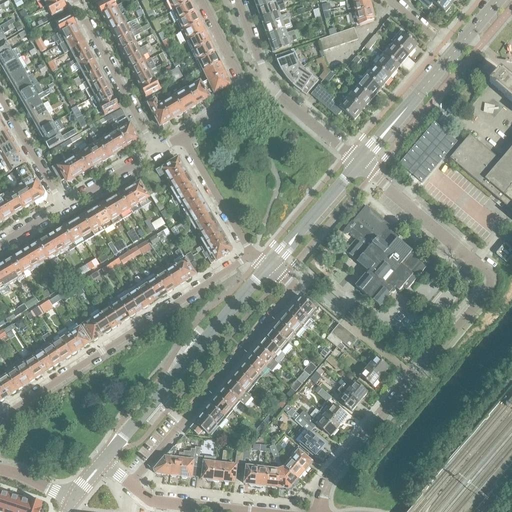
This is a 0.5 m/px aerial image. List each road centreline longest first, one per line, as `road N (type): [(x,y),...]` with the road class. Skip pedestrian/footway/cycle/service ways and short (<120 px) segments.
road 1 (residential): [(358,163),(492,278),(413,378)]
road 2 (residential): [(0,418),(252,254)]
road 3 (residential): [(268,267),(295,287),(129,486)]
road 4 (residential): [(104,461),(268,267)]
road 5 (residential): [(158,152),(77,0)]
road 6 (residential): [(413,378),(335,469),(320,511)]
road 7 (residential): [(358,163),(457,52)]
road 8 (residential): [(268,267),(358,163)]
road 9 (residential): [(183,137),(252,254)]
road 10 (residential): [(65,209),(0,94)]
